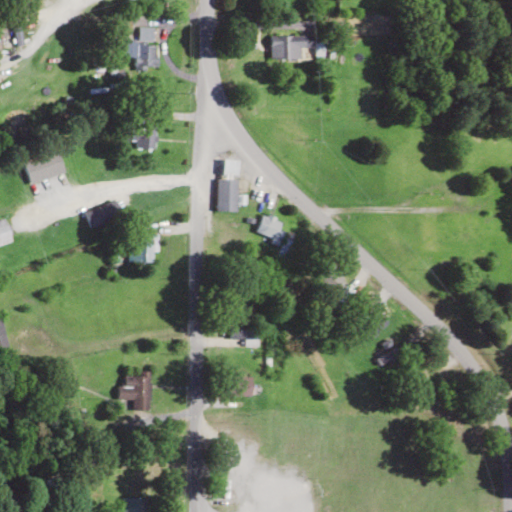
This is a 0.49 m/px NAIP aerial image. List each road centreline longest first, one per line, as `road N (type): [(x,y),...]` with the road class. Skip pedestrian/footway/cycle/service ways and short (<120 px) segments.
road 1 (residential): [(510,511),(501,431),(464,359),(242,141),(221,104),(205,46)]
road 2 (residential): [(195,511),(188,481),(205,46)]
